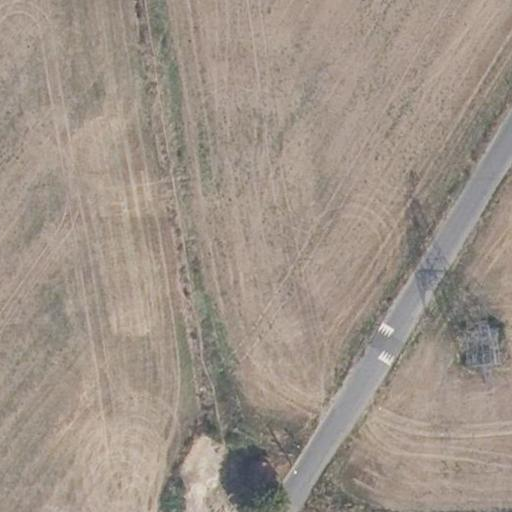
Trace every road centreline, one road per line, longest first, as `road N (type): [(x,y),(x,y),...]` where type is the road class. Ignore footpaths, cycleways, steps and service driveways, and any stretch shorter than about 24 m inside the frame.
road 1 (track): [(217,511),(217,429),(149,0)]
road 2 (tertiary): [(283,511),(511,137)]
